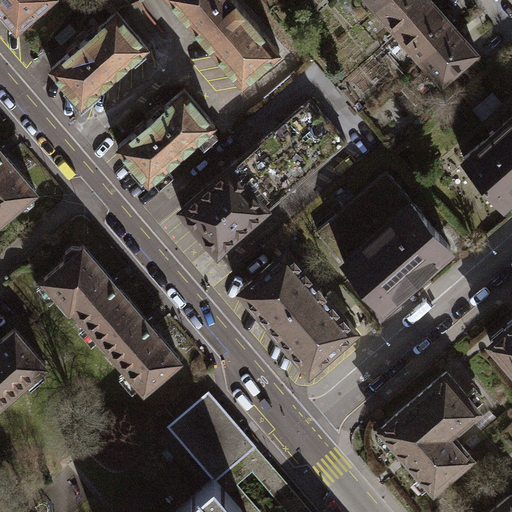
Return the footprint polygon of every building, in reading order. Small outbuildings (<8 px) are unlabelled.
[(0,0),(0,12),(12,27),(43,0),(0,0)] [(248,85),(285,53),(238,0),(172,0),(209,42),(248,85)] [(382,0),(374,7),(396,32),(432,1),(431,0),(382,0)] [(396,32),(418,58),(455,26),(432,1),(396,32)] [(77,102),(143,46),(113,10),(85,34),(47,66),(77,102)] [(418,58),(440,83),(477,51),(455,26),(418,58)] [(116,142),(147,177),(211,122),(180,87),(150,113),(116,142)] [(306,97),(225,166),(262,209),(343,140),(306,97)] [(511,115),(503,123),(464,158),(503,202),(511,193),(511,115)] [(0,148),(0,219),(17,205),(26,206),(32,200),(33,193),(36,189),(0,148)] [(177,207),(214,250),(216,248),(245,223),(262,209),(225,166),(206,182),(177,207)] [(386,171),(318,229),(383,306),(414,279),(451,248),(386,171)] [(245,223),(216,248),(232,267),(261,242),(245,223)] [(84,319),(120,288),(82,244),(78,247),(70,247),(64,252),(64,259),(43,279),(69,309),(73,306),(84,319)] [(238,287),(305,367),(352,328),(316,285),(284,248),(238,287)] [(179,357),(120,288),(84,319),(144,389),(179,357)] [(511,320),(489,340),(511,367),(511,320)] [(0,336),(0,405),(49,364),(14,324),(0,336)] [(408,457),(433,488),(472,456),(452,432),(480,407),(446,368),(381,424),(408,457)] [(209,389),(168,424),(213,476),(214,475),(217,478),(257,444),(244,429),(209,389)] [(214,475),(213,476),(195,491),(201,497),(183,511),(245,511),(232,497),(217,478),(214,475)] [(511,511),(511,496),(510,494),(489,511),(511,511)]
